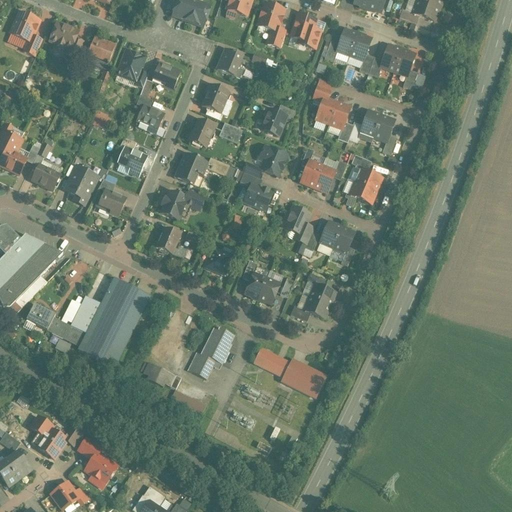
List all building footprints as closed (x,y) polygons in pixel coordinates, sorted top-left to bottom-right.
[(210,9),(185,0),(179,0),(173,17),(185,21),(184,22),(203,29),(210,9)] [(231,0),(227,12),(246,18),(252,0),(231,0)] [(356,0),(354,6),(361,8),(361,7),(368,9),(371,0),(356,0)] [(371,0),(368,9),(374,12),(374,13),(381,15),(385,0),(371,0)] [(418,0),(417,3),(438,10),(440,3),(441,4),(442,0),(418,0)] [(438,10),(417,3),(413,16),(419,18),(434,24),(437,17),(436,17),(438,10)] [(284,13),(268,7),(264,9),(263,14),(262,13),(259,21),(260,21),(255,36),(256,36),(258,28),(272,33),(267,47),(281,51),(286,34),(277,31),(279,26),(281,26),(283,19),(282,19),(284,13)] [(413,16),(402,12),(399,21),(416,27),(419,18),(413,16)] [(40,24),(19,15),(10,36),(28,44),(30,45),(33,38),(40,24)] [(316,22),(298,17),(291,40),(300,42),(299,44),(307,47),(308,47),(313,32),(316,22)] [(78,34),(57,26),(52,39),(57,41),(58,44),(56,47),(57,50),(62,51),(64,50),(64,49),(70,52),(71,52),(75,42),(78,34)] [(321,35),(313,32),(308,47),(307,47),(306,49),(315,52),(317,43),(318,43),(321,35)] [(339,47),(337,54),(350,59),(358,38),(351,35),(351,34),(345,32),(339,47)] [(33,38),(30,45),(28,44),(24,54),(36,59),(43,43),(33,38)] [(364,40),(358,38),(350,59),(363,63),(366,57),(371,41),(364,39),(364,40)] [(115,48),(95,40),(88,57),(96,60),(97,58),(99,59),(109,63),(108,65),(109,65),(115,48)] [(86,46),(75,42),(71,52),(70,52),(68,58),(79,63),(86,46)] [(320,59),(325,60),(330,45),(326,44),(320,59)] [(325,60),(324,61),(334,64),(337,54),(339,47),(330,44),(330,45),(325,60)] [(395,50),(389,48),(383,63),(381,69),(381,70),(394,74),(401,53),(395,51),(395,50)] [(226,52),(217,72),(234,79),(232,78),(235,69),(238,70),(242,59),(226,52)] [(145,60),(127,53),(116,82),(117,79),(118,79),(120,78),(136,83),(136,84),(141,70),(145,60)] [(408,56),(401,53),(394,74),(407,79),(409,72),(415,57),(408,55),(408,56)] [(337,54),(334,64),(343,68),(347,66),(350,59),(337,54)] [(267,60),(254,56),(252,64),(265,68),(267,60)] [(366,57),(363,63),(360,70),(359,73),(368,77),(374,60),(366,57)] [(109,63),(99,59),(96,68),(95,67),(95,68),(106,72),(108,67),(109,67),(109,65),(108,65),(109,63)] [(360,70),(363,63),(350,59),(347,66),(360,70)] [(374,60),(368,77),(377,80),(381,70),(381,69),(383,63),(374,60)] [(159,66),(153,81),(165,86),(164,90),(173,93),(181,74),(159,66)] [(141,70),(136,84),(136,83),(135,86),(143,89),(146,82),(150,73),(141,70)] [(409,72),(407,79),(403,89),(413,93),(419,76),(409,72)] [(110,76),(104,74),(100,84),(106,87),(110,76)] [(143,89),(140,97),(147,100),(153,84),(146,82),(143,89)] [(318,89),(330,93),(332,87),(320,83),(318,89)] [(106,87),(100,84),(98,91),(104,93),(106,87)] [(229,95),(209,86),(205,95),(207,96),(202,109),(220,116),(229,95)] [(330,93),(318,89),(313,101),(323,104),(324,100),(327,101),(330,93)] [(140,97),(137,107),(143,109),(149,111),(153,103),(147,100),(140,97)] [(327,101),(324,100),(323,104),(320,111),(318,111),(317,115),(318,117),(316,122),(329,127),(337,105),(327,101)] [(350,110),(337,105),(329,127),(342,131),(342,132),(345,125),(350,110)] [(295,114),(280,107),(277,115),(287,119),(286,120),(292,122),(295,114)] [(143,109),(137,124),(149,130),(148,133),(156,137),(164,117),(149,111),(143,109)] [(277,115),(269,112),(261,132),(267,134),(267,136),(271,137),(273,137),(278,139),(286,120),(287,119),(277,115)] [(363,128),(360,135),(361,135),(373,140),(381,118),(381,119),(374,117),(375,116),(368,113),(363,128)] [(388,122),(381,119),(382,118),(381,118),(373,140),(386,145),(387,145),(389,138),(395,123),(388,121),(388,122)] [(215,130),(198,123),(193,134),(192,134),(188,142),(206,150),(215,130)] [(242,133),(225,125),(222,133),(233,138),(231,143),(237,146),(242,133)] [(345,125),(342,132),(342,131),(338,142),(347,145),(348,142),(353,128),(345,125)] [(354,125),(353,128),(348,142),(357,146),(361,135),(360,135),(363,128),(354,125)] [(7,133),(2,131),(0,135),(0,142),(2,144),(6,135),(8,136),(11,130),(9,129),(7,133)] [(231,143),(233,138),(222,133),(219,138),(231,143)] [(8,136),(6,135),(2,144),(0,148),(0,155),(5,157),(7,152),(14,155),(21,142),(20,142),(19,140),(15,138),(12,138),(8,136)] [(389,138),(387,145),(386,145),(382,155),(391,158),(397,141),(389,138)] [(136,145),(124,140),(120,149),(125,151),(133,154),(136,145)] [(50,150),(43,147),(38,157),(45,160),(50,150)] [(40,151),(34,148),(31,154),(37,157),(40,151)] [(286,158),(265,149),(261,158),(266,160),(264,165),(261,172),(277,179),(280,172),(281,172),(283,171),(284,167),(284,166),(283,165),(286,158)] [(314,153),(308,150),(301,167),(307,169),(309,163),(310,164),(314,153)] [(133,154),(125,151),(119,166),(131,172),(130,175),(138,179),(146,160),(133,154)] [(14,155),(7,152),(5,157),(0,166),(0,167),(19,177),(26,163),(27,162),(14,155)] [(37,157),(31,154),(27,162),(26,163),(32,166),(37,157)] [(199,162),(185,156),(180,167),(182,167),(176,180),(175,179),(175,180),(190,187),(188,190),(189,191),(191,186),(199,189),(203,181),(205,181),(205,180),(203,179),(208,167),(198,163),(199,162)] [(372,165),(355,158),(351,166),(356,168),(355,170),(360,172),(361,172),(367,174),(368,172),(368,173),(372,165)] [(229,168),(214,162),(210,172),(225,179),(229,168)] [(310,164),(309,163),(307,169),(301,185),(307,187),(308,186),(314,189),(322,169),(310,164)] [(339,163),(335,174),(333,180),(340,183),(347,166),(339,163)] [(257,169),(247,165),(243,174),(244,175),(251,178),(260,181),(263,175),(258,173),(257,169)] [(61,177),(40,167),(32,184),(40,188),(40,187),(53,193),(61,177)] [(322,169),(314,189),(321,192),(320,193),(327,195),(333,180),(335,174),(322,169)] [(98,180),(77,170),(69,185),(72,186),(68,194),(77,199),(78,198),(87,202),(98,180)] [(367,174),(361,172),(360,172),(355,185),(376,193),(378,187),(379,187),(382,181),(367,174)] [(251,178),(244,175),(240,185),(247,188),(251,178)] [(260,181),(251,178),(247,188),(251,189),(252,188),(259,191),(262,182),(260,181)] [(116,187),(103,182),(99,190),(105,193),(105,192),(112,195),(116,187)] [(376,193),(355,185),(350,198),(356,200),(371,207),(374,200),(373,200),(376,193)] [(259,191),(252,188),(251,189),(244,205),(265,214),(272,196),(268,195),(268,194),(263,192),(259,191)] [(112,195),(105,192),(105,193),(99,208),(111,213),(110,217),(118,220),(126,201),(112,195)] [(206,200),(189,193),(186,201),(188,202),(186,207),(191,209),(200,213),(206,200)] [(170,194),(167,201),(165,200),(162,208),(163,208),(160,215),(179,223),(179,222),(180,219),(184,211),(186,207),(188,202),(186,201),(170,194)] [(356,200),(350,198),(345,207),(352,210),(356,200)] [(186,221),(191,209),(186,207),(184,211),(180,219),(186,221)] [(310,217),(293,210),(289,221),(283,219),(279,228),(295,235),(301,237),(305,227),(310,217)] [(342,230),(329,224),(320,245),(333,250),(343,228),(342,228),(342,230)] [(314,231),(305,227),(301,237),(295,235),(292,241),(298,243),(299,239),(302,240),(303,238),(309,241),(312,234),(314,231)] [(20,242),(6,228),(0,229),(0,252),(5,257),(20,242)] [(355,236),(342,230),(343,228),(333,250),(330,258),(333,250),(345,256),(346,256),(349,250),(355,236)] [(181,237),(165,230),(156,250),(183,262),(187,252),(178,249),(177,251),(175,250),(181,237)] [(201,239),(188,234),(185,241),(198,246),(201,239)] [(307,247),(305,251),(313,254),(320,237),(312,234),(307,247)] [(63,256),(25,237),(20,242),(5,257),(0,262),(0,303),(3,310),(10,310),(63,256)] [(309,241),(303,238),(302,240),(299,239),(298,243),(307,247),(309,241)] [(346,256),(345,256),(341,266),(347,269),(355,252),(349,250),(346,256)] [(213,251),(206,269),(224,277),(228,266),(232,259),(229,258),(213,251)] [(228,266),(233,268),(238,255),(232,252),(229,258),(232,259),(228,266)] [(258,267),(249,263),(242,280),(251,283),(254,276),(258,267)] [(254,276),(251,283),(245,296),(258,301),(257,304),(258,304),(267,281),(270,274),(269,274),(266,281),(256,277),(254,276)] [(328,282),(311,275),(308,284),(315,287),(324,291),(328,282)] [(80,350),(78,353),(91,359),(87,366),(93,369),(96,362),(114,371),(150,299),(114,281),(87,336),(80,350)] [(267,281),(258,304),(259,302),(271,307),(280,286),(267,281)] [(287,281),(280,297),(288,300),(294,284),(287,281)] [(324,291),(315,287),(310,300),(330,309),(335,296),(324,291)] [(330,309),(310,300),(302,297),(310,300),(304,312),(304,313),(311,316),(325,322),(330,309)] [(55,317),(34,307),(27,320),(36,325),(35,327),(47,333),(54,320),(55,317)] [(304,312),(294,308),(290,317),(307,324),(311,316),(304,313),(304,312)] [(87,336),(54,320),(47,333),(80,350),(87,336)] [(214,331),(201,357),(215,364),(221,367),(229,351),(229,349),(234,338),(220,331),(218,333),(214,331)] [(290,366),(261,351),(254,366),(283,380),(290,366)] [(215,364),(201,357),(192,375),(206,382),(215,364)] [(149,365),(143,376),(149,379),(154,368),(149,365)] [(175,379),(154,368),(149,379),(147,382),(163,390),(164,387),(170,390),(175,379)] [(84,436),(71,428),(62,440),(67,443),(67,444),(74,449),(84,436)] [(62,440),(51,432),(38,450),(54,461),(67,444),(67,443),(62,440)] [(21,445),(6,435),(0,443),(0,444),(14,455),(21,445)] [(87,442),(79,452),(93,462),(98,456),(98,457),(101,452),(87,442)] [(18,455),(0,468),(0,476),(9,489),(17,482),(16,481),(29,472),(29,473),(31,472),(18,455)] [(98,457),(98,456),(93,462),(86,473),(105,486),(116,469),(98,457)] [(67,485),(52,496),(63,511),(78,502),(82,506),(79,501),(67,485)] [(86,496),(79,501),(82,506),(90,500),(82,489),(81,489),(86,496)]
